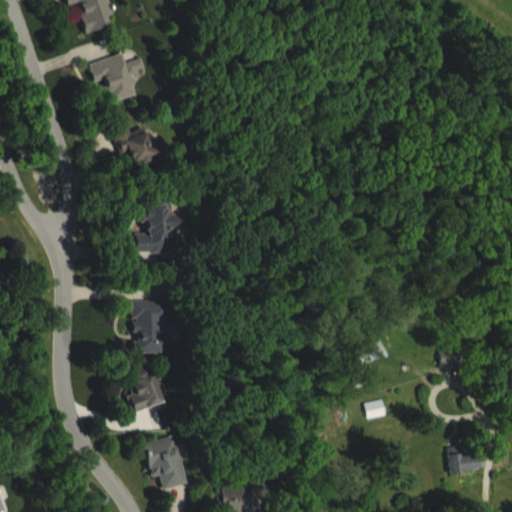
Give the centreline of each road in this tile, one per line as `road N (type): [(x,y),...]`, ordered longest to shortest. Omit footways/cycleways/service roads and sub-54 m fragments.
road 1 (residential): [(126,511),(103,484),(63,398),(59,249),(67,203),(8,0)]
road 2 (residential): [(59,249),(32,216),(0,127)]
